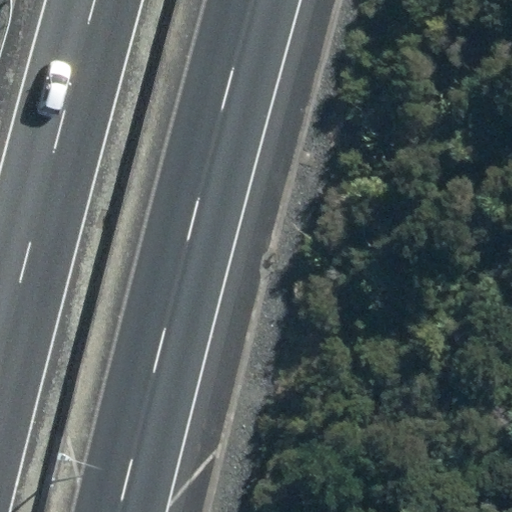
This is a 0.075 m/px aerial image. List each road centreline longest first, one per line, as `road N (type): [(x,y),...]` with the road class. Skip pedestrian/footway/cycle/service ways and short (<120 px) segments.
road 1 (motorway): [(255,0),(119,511)]
road 2 (motorway): [(0,372),(94,0)]
